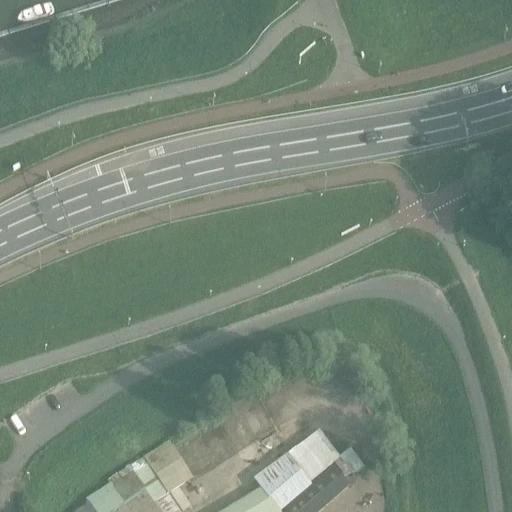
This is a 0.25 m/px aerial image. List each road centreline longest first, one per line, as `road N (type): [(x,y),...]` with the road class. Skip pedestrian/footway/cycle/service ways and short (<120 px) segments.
road 1 (unclassified): [(498,511),(484,420),(457,334),(438,308),(395,289),(349,292),(157,364),(68,414),(0,468)]
road 2 (primary): [(0,239),(114,191),(200,167),(511,105)]
